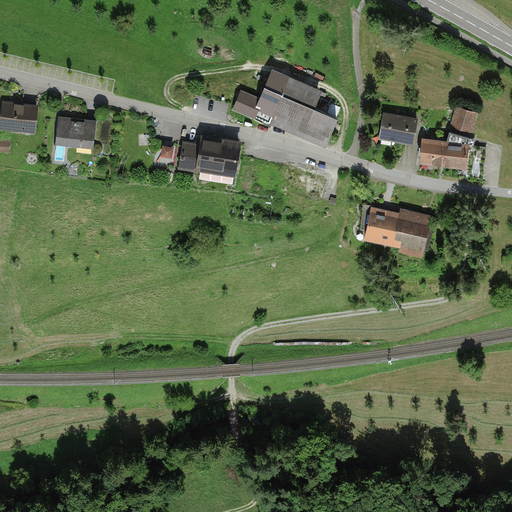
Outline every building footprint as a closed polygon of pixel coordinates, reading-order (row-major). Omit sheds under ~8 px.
[(338,150),(351,117),(327,107),(335,87),(283,66),(262,119),(338,150)] [(267,98),(245,92),(242,107),(263,113),(267,98)] [(49,105),(12,100),(7,128),(44,133),(49,105)] [(475,128),(480,109),(464,104),(458,123),(475,128)] [(422,143),(426,117),(392,112),(388,138),(422,143)] [(64,144),(104,146),(105,119),(66,116),(64,144)] [(0,142),(0,149),(10,152),(13,141),(1,138),(0,142)] [(483,143),(433,138),(431,162),(480,167),(483,143)] [(242,148),(198,141),(197,144),(184,142),(180,169),(237,178),(242,148)] [(174,159),(176,146),(165,144),(163,157),(174,159)] [(331,196),(336,176),(297,166),(293,178),(301,180),(299,188),(331,196)] [(372,242),(430,254),(439,215),(386,204),(385,210),(369,207),(365,228),(375,230),(372,242)] [(193,456),(186,460),(189,466),(197,462),(193,456)]
